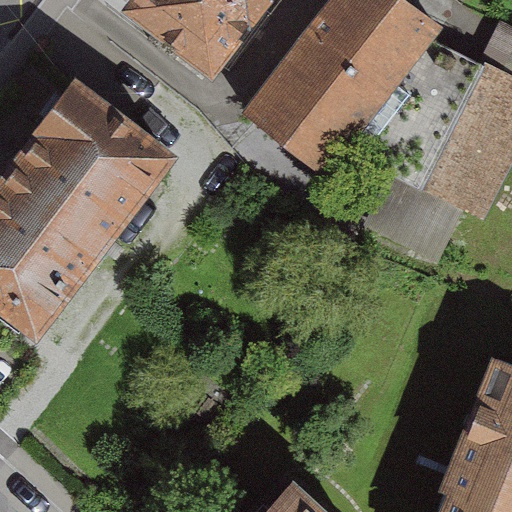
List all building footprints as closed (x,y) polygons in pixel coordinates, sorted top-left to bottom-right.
[(134,0),(128,9),(218,76),(275,0),(134,0)] [(421,0),(334,0),(252,106),(333,170),(450,22),(421,0)] [(511,176),(511,73),(489,62),(426,188),(490,220),(511,176)] [(80,67),(0,168),(0,293),(45,329),(185,149),(80,67)] [(261,511),(511,511),(511,363),(490,356),(432,511),(329,511),(294,479),(261,511)]
